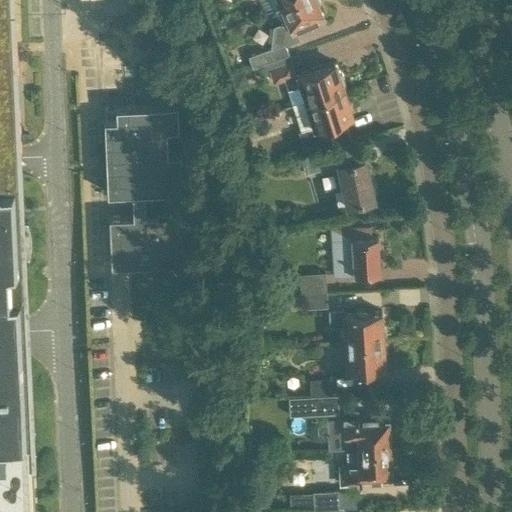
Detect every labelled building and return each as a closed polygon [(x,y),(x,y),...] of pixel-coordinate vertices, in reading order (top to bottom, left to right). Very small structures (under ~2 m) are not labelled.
[(0,0),(0,511),(33,511),(26,338),(23,291),(18,173),(17,147),(16,146),(9,0),(0,0)] [(122,0),(82,0),(84,66),(125,65),(122,0)] [(288,53),(285,45),(299,39),(295,29),(322,17),(317,7),(320,2),(319,0),(290,0),(275,6),(282,22),(270,27),(272,31),(271,41),(270,47),(248,55),(252,66),(288,53)] [(259,0),(264,11),(275,6),(290,0),(259,0)] [(136,16),(135,65),(153,65),(153,16),(136,16)] [(336,44),(310,53),(315,67),(341,57),(336,44)] [(291,104),(346,87),(341,73),(338,74),(334,61),(294,74),(290,61),(270,69),(274,81),(284,78),(292,103),(291,103),(291,104)] [(83,180),(95,180),(100,287),(185,283),(177,103),(165,103),(163,67),(78,71),(83,180)] [(243,72),(232,75),(236,86),(244,83),(246,79),(243,72)] [(350,101),(346,87),(291,104),(292,105),(290,105),(291,107),(252,120),(257,136),(295,124),(304,151),(313,148),(314,151),(358,137),(353,121),(334,127),(332,121),(351,115),(347,103),(350,101)] [(337,165),(339,165),(347,202),(372,197),(364,160),(356,161),(352,142),(333,146),(337,165)] [(241,168),(256,164),(251,146),(241,149),(241,168)] [(313,150),(299,155),(305,175),(320,170),(313,150)] [(338,238),(351,237),(354,274),(379,272),(376,235),(371,235),(370,226),(338,228),(338,238)] [(300,291),(325,290),(324,272),(298,273),(300,291)] [(326,306),(325,290),(300,291),(300,292),(304,292),(306,308),(326,306)] [(343,324),(344,340),(382,338),(382,337),(386,334),(385,325),(381,324),(381,312),(369,312),(369,310),(355,310),(355,313),(343,314),(343,309),(328,309),(329,326),(338,325),(338,324),(343,324)] [(382,340),(382,338),(344,340),(346,367),(358,366),(358,369),(372,368),(372,366),(383,365),(383,354),(386,351),(386,342),(382,340)] [(310,394),(332,393),(332,378),(309,378),(310,394)] [(333,412),(332,393),(310,394),(310,395),(308,395),(309,412),(333,412)] [(346,435),(346,449),(388,447),(387,417),(358,418),(357,411),(344,411),(345,435),(346,435)] [(389,479),(388,447),(346,449),(347,465),(340,465),(341,484),(349,483),(350,486),(360,485),(360,480),(389,479)] [(314,507),(337,506),(336,491),(314,492),(314,507)]
